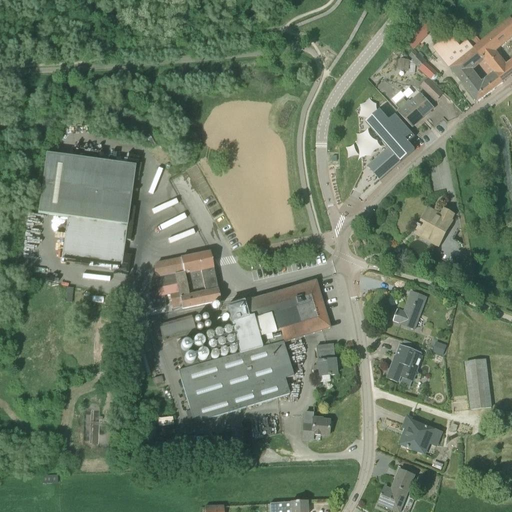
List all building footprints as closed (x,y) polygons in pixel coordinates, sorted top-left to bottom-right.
[(494,72),(502,84),(511,76),(511,75),(493,50),(511,34),(511,19),(511,18),(474,47),(485,61),(494,72)] [(427,35),(435,26),(433,24),(425,20),(404,40),(414,50),(428,36),(427,35)] [(460,47),(453,37),(436,50),(477,103),(502,84),(494,72),(482,82),(474,71),(485,61),(474,47),(473,48),(468,41),(460,47)] [(424,73),(431,80),(432,81),(434,81),(436,80),(437,79),(438,78),(438,76),(438,74),(437,73),(426,62),(427,62),(418,53),(418,54),(413,50),(408,55),(412,59),(411,60),(416,65),(415,66),(423,74),(424,73)] [(400,59),(399,71),(409,72),(410,60),(400,59)] [(436,101),(443,93),(428,79),(421,86),(436,101)] [(399,112),(413,127),(434,108),(421,93),(415,98),(411,102),(409,100),(407,102),(403,98),(396,105),(399,109),(397,110),(399,112)] [(392,123),(383,113),(369,125),(390,149),(369,167),(381,181),(416,151),(410,144),(418,138),(399,116),(392,123)] [(121,266),(126,226),(135,167),(46,154),(38,214),(67,218),(62,258),(121,266)] [(157,214),(180,203),(177,196),(164,202),(163,199),(152,204),(157,214)] [(438,245),(454,216),(444,210),(439,219),(429,213),(421,227),(418,225),(418,227),(421,228),(417,234),(418,234),(438,245)] [(186,214),(161,225),(163,231),(189,220),(186,214)] [(261,260),(265,259),(267,256),(266,252),(263,250),(259,251),(257,254),(258,258),(261,260)] [(220,302),(209,253),(156,264),(154,272),(158,294),(149,296),(152,310),(165,308),(163,296),(170,295),(172,308),(182,307),(182,310),(220,302)] [(329,329),(322,302),(315,281),(291,289),(226,308),(227,315),(215,318),(217,326),(211,328),(207,314),(192,318),(191,316),(159,326),(164,344),(196,334),(197,337),(177,343),(185,369),(178,372),(194,423),(279,397),(288,395),(284,379),(293,377),(283,343),(329,329)] [(417,322),(425,299),(412,293),(405,313),(398,310),(393,322),(400,324),(400,325),(415,330),(418,322),(417,322)] [(417,371),(422,357),(420,356),(423,349),(401,341),(395,355),(397,356),(395,361),(393,361),(390,368),(392,369),(389,379),(399,383),(402,374),(414,379),(415,376),(419,374),(417,371)] [(443,355),(446,346),(437,343),(434,352),(443,355)] [(334,360),(332,346),(316,347),(317,357),(317,362),(315,362),(316,366),(312,366),(313,376),(318,376),(319,383),(329,382),(329,376),(336,375),(334,360)] [(471,410),(490,408),(491,408),(486,360),(465,363),(471,410)] [(328,437),(329,422),(323,421),(323,419),(312,418),(312,414),(303,413),(303,431),(302,441),(312,441),(312,436),(328,437)] [(424,455),(434,431),(410,421),(400,445),(424,455)] [(262,439),(258,424),(250,426),(253,441),(262,439)] [(443,465),(436,462),(434,468),(441,471),(443,465)] [(385,488),(378,505),(395,511),(400,511),(403,505),(399,503),(403,493),(407,495),(415,477),(400,470),(396,480),(397,481),(393,491),(385,488)] [(423,481),(431,483),(433,475),(426,473),(423,481)] [(43,484),(59,484),(58,475),(43,476),(43,484)] [(306,511),(306,502),(269,504),(269,511),(306,511)]
